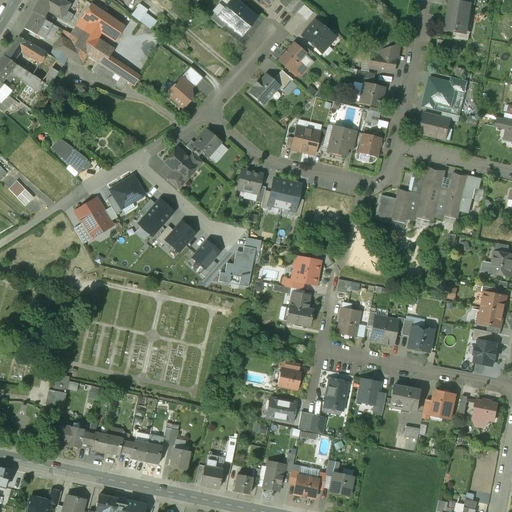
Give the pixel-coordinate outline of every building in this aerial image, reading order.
[(39,0),(33,11),(34,11),(43,17),(45,14),(47,10),(69,23),(74,15),(67,11),(71,4),(64,0),(39,0)] [(242,5),(235,0),(232,0),(219,16),(218,17),(226,23),(241,36),(257,17),(242,5)] [(293,0),(286,8),(295,15),(305,3),(301,0),(293,0)] [(460,2),(449,0),(447,15),(443,18),(446,22),(444,30),(465,34),(469,4),(470,3),(460,2)] [(92,3),(82,17),(103,31),(116,40),(126,26),(92,3)] [(45,20),(42,18),(43,17),(34,11),(33,11),(33,12),(34,12),(24,28),(33,32),(32,35),(39,39),(41,37),(45,39),(51,27),(53,24),(45,20)] [(158,21),(146,11),(139,19),(151,29),(158,21)] [(226,23),(218,17),(219,16),(215,13),(211,18),(223,28),(226,23)] [(84,30),(78,38),(79,39),(74,46),(87,55),(97,62),(104,66),(110,56),(115,49),(98,38),(103,31),(82,17),(77,25),(84,30)] [(335,38),(316,20),(309,28),(329,46),(335,38)] [(84,30),(77,25),(71,34),(78,38),(84,30)] [(329,46),(309,28),(302,35),(322,53),(329,46)] [(71,34),(69,33),(66,39),(70,42),(67,49),(66,48),(63,54),(70,57),(82,64),(87,55),(74,46),(79,39),(78,38),(71,34)] [(19,36),(10,49),(5,56),(13,62),(18,55),(19,56),(22,51),(24,53),(31,57),(41,63),(47,53),(19,36)] [(66,39),(61,36),(55,49),(63,54),(66,48),(67,49),(70,42),(66,39)] [(382,44),(381,51),(400,45),(401,38),(382,44)] [(314,53),(300,41),(296,46),(306,54),(305,55),(309,59),(309,58),(314,53)] [(296,46),(294,44),(280,60),(292,70),(300,61),(305,55),(306,54),(296,46)] [(400,45),(381,51),(380,56),(396,58),(395,59),(397,60),(400,45)] [(63,54),(55,49),(50,55),(58,60),(65,64),(70,57),(63,54)] [(18,55),(13,62),(24,68),(27,63),(21,58),(24,53),(22,51),(19,56),(18,55)] [(31,57),(24,53),(21,58),(27,63),(31,57)] [(39,65),(33,75),(43,82),(43,81),(52,68),(58,60),(50,55),(47,53),(41,63),(39,65)] [(309,59),(305,55),(300,61),(307,68),(313,62),(309,58),(309,59)] [(380,56),(372,55),(370,68),(393,72),(395,59),(396,58),(380,56)] [(29,72),(24,68),(13,62),(5,56),(0,61),(0,80),(2,82),(7,76),(12,81),(16,76),(26,84),(37,91),(37,90),(40,86),(45,89),(48,85),(43,82),(33,75),(29,72)] [(125,66),(110,56),(104,66),(119,76),(125,66)] [(27,63),(24,68),(29,72),(35,63),(39,65),(41,63),(31,57),(27,63)] [(300,61),(292,70),(297,76),(301,75),(307,68),(300,61)] [(104,66),(97,62),(93,69),(123,89),(128,82),(104,66)] [(141,77),(125,66),(119,76),(128,82),(135,86),(141,77)] [(203,78),(191,67),(184,75),(196,86),(203,78)] [(52,68),(43,81),(50,86),(59,72),(52,68)] [(293,80),(282,70),(273,80),(279,86),(279,87),(284,91),(293,80)] [(375,74),(358,70),(357,76),(374,80),(375,74)] [(196,86),(184,75),(175,85),(175,84),(173,86),(174,86),(167,94),(184,108),(192,99),(192,98),(191,90),(195,86),(196,87),(196,86)] [(273,80),(267,75),(261,82),(260,81),(255,86),(257,87),(251,93),(263,104),(279,87),(279,86),(273,80)] [(357,76),(355,82),(364,84),(373,86),(374,80),(357,76)] [(467,81),(450,77),(449,83),(456,84),(454,90),(464,93),(467,81)] [(449,83),(429,78),(423,101),(435,104),(450,108),(454,90),(456,84),(449,83)] [(13,91),(4,84),(0,87),(0,92),(6,98),(7,98),(9,96),(13,91)] [(37,91),(26,84),(25,85),(35,93),(37,91)] [(373,86),(364,84),(360,102),(370,104),(380,107),(385,89),(373,86)] [(35,93),(25,85),(17,96),(16,98),(21,102),(29,108),(31,110),(41,96),(35,93)] [(45,89),(40,86),(37,90),(37,91),(35,93),(41,96),(45,89)] [(464,93),(454,90),(450,108),(435,104),(433,110),(441,112),(459,116),(458,115),(464,93)] [(17,96),(13,91),(9,96),(15,100),(20,104),(21,102),(16,98),(17,96)] [(15,100),(9,96),(7,98),(6,98),(2,103),(8,109),(15,100)] [(435,104),(423,101),(422,107),(433,110),(435,104)] [(29,108),(21,102),(20,104),(18,106),(26,112),(29,108)] [(380,107),(370,104),(369,110),(370,110),(381,113),(382,107),(380,107)] [(378,125),(381,113),(370,110),(368,117),(374,118),(372,123),(378,125)] [(459,116),(441,112),(440,118),(448,120),(458,122),(459,116)] [(440,118),(423,114),(418,133),(443,139),(445,132),(446,132),(447,129),(446,129),(448,120),(440,118)] [(511,120),(496,117),(494,126),(509,129),(509,126),(511,126),(511,120)] [(309,129),(297,127),(294,138),(292,149),(303,152),(309,129)] [(352,131),(334,127),(328,152),(346,156),(349,145),(352,131)] [(309,129),(303,152),(315,155),(317,145),(321,132),(320,132),(309,129)] [(327,130),(320,129),(320,132),(321,132),(317,145),(323,146),(327,130)] [(203,151),(209,157),(216,163),(228,149),(222,143),(207,130),(195,144),(203,151)] [(358,133),(352,131),(349,145),(355,146),(358,133)] [(382,138),(364,134),(359,153),(377,158),(382,138)] [(294,138),(289,137),(286,148),(292,149),(294,138)] [(203,151),(195,144),(192,140),(186,146),(193,153),(198,157),(203,151)] [(90,163),(62,141),(55,145),(54,150),(69,164),(78,172),(79,173),(83,167),(85,168),(90,163)] [(188,159),(177,149),(166,162),(174,170),(166,179),(179,189),(185,182),(183,180),(195,166),(198,168),(203,162),(198,157),(193,153),(188,159)] [(74,175),(78,172),(69,164),(66,167),(74,175)] [(448,189),(440,187),(444,171),(427,167),(425,175),(414,172),(409,192),(399,189),(397,198),(392,219),(405,222),(406,218),(415,221),(416,217),(432,220),(433,217),(442,219),(443,215),(456,218),(458,211),(467,213),(473,187),(477,188),(479,180),(479,179),(452,173),(448,189)] [(262,175),(242,170),(238,189),(257,193),(258,194),(260,186),(262,175)] [(113,195),(122,209),(145,195),(133,176),(110,190),(113,195)] [(288,182),(275,178),(271,193),(268,205),(282,208),(288,182)] [(302,185),(288,182),(282,208),(295,212),(299,199),(302,185)] [(266,187),(260,186),(258,194),(257,193),(255,201),(262,203),(265,191),(266,187)] [(271,193),(265,191),(262,203),(261,208),(267,209),(268,205),(271,193)] [(391,224),(392,219),(397,198),(382,194),(376,220),(391,224)] [(122,209),(113,195),(107,199),(111,207),(116,215),(123,211),(122,209)] [(92,240),(114,226),(111,221),(105,211),(97,198),(75,211),(82,224),(91,238),(92,240)] [(304,200),(299,199),(295,212),(294,216),(300,218),(304,200)] [(488,200),(483,199),(481,207),(491,209),(492,206),(488,200)] [(145,219),(157,206),(151,200),(139,213),(145,219)] [(152,235),(174,212),(161,201),(157,206),(145,219),(140,224),(152,235)] [(116,215),(111,207),(105,211),(111,221),(118,217),(116,215)] [(417,218),(420,219),(418,225),(427,228),(429,221),(417,217),(417,218)] [(165,242),(179,253),(195,234),(182,222),(174,232),(165,242)] [(91,238),(82,224),(74,228),(83,243),(91,238)] [(163,244),(174,232),(168,226),(157,239),(163,244)] [(454,235),(447,233),(446,241),(453,242),(454,235)] [(247,238),(245,247),(256,249),(256,250),(260,251),(261,241),(247,238)] [(466,241),(458,244),(460,252),(469,248),(466,241)] [(220,252),(207,242),(193,258),(205,269),(213,260),(220,252)] [(508,246),(494,243),(493,251),(506,254),(508,246)] [(256,250),(256,249),(245,247),(244,247),(243,253),(237,252),(235,265),(227,264),(225,273),(221,272),(219,282),(230,284),(232,276),(241,277),(240,286),(249,287),(256,250)] [(511,255),(506,254),(493,251),(493,252),(490,272),(510,276),(511,265),(511,259),(511,255)] [(217,264),(213,260),(201,274),(206,277),(217,264)] [(309,263),(298,261),(295,263),(297,267),(295,280),(295,281),(304,282),(316,285),(320,265),(317,261),(313,260),(309,263)] [(295,280),(289,279),(288,287),(292,288),(303,290),(304,282),(295,281),(295,280)] [(352,282),(340,280),(337,291),(350,294),(352,282)] [(288,287),(274,285),(273,291),(291,294),(292,288),(288,287)] [(496,289),(482,286),(481,293),(483,293),(484,292),(495,294),(496,289)] [(455,288),(447,287),(445,298),(454,299),(455,288)] [(495,294),(484,292),(483,293),(481,308),(502,312),(505,296),(495,294)] [(309,297),(293,294),(290,307),(289,307),(286,322),(310,326),(313,310),(308,309),(309,304),(308,303),(309,297)] [(360,312),(342,308),(337,333),(344,334),(346,337),(349,337),(351,336),(356,337),(360,312)] [(502,312),(481,308),(479,315),(482,317),(480,324),(487,325),(499,327),(502,312)] [(376,313),(370,312),(367,325),(373,326),(375,316),(376,313)] [(375,316),(373,326),(370,340),(382,343),(387,319),(375,316)] [(405,319),(399,318),(398,321),(396,331),(402,332),(405,319)] [(398,321),(387,319),(382,343),(393,345),(396,331),(398,321)] [(415,321),(405,319),(402,332),(402,335),(411,337),(413,326),(414,326),(415,321)] [(499,327),(487,325),(486,332),(491,333),(499,334),(500,327),(499,327)] [(414,326),(413,326),(411,337),(409,348),(428,352),(433,330),(414,326)] [(486,332),(473,329),(471,340),(477,341),(477,340),(489,342),(491,333),(486,332)] [(489,342),(477,340),(477,341),(476,348),(474,347),(473,355),(474,355),(473,363),(491,366),(493,359),(494,359),(496,352),(494,351),(496,344),(489,342)] [(300,364),(287,362),(286,367),(299,370),(300,364)] [(301,373),(281,370),(278,385),(298,389),(301,373)] [(68,380),(58,378),(55,392),(48,390),(45,405),(62,409),(68,380)] [(348,383),(330,380),(325,407),(326,407),(326,406),(342,409),(342,411),(343,411),(348,383)] [(380,383),(363,380),(358,402),(375,405),(376,405),(378,393),(380,383)] [(419,391),(394,386),(390,404),(402,406),(401,409),(415,412),(419,391)] [(452,394),(436,391),(433,393),(431,402),(429,412),(430,412),(441,415),(442,418),(449,420),(454,397),(452,394)] [(99,394),(89,392),(87,400),(97,402),(99,394)] [(386,395),(378,393),(376,405),(375,405),(374,411),(383,413),(386,395)] [(461,396),(457,414),(463,415),(466,397),(461,396)] [(295,404),(271,399),(269,410),(271,410),(270,417),(291,422),(295,404)] [(424,400),(421,418),(429,420),(430,412),(429,412),(431,402),(424,400)] [(490,401),(483,400),(482,402),(476,401),(473,420),(475,426),(482,428),(486,422),(487,420),(493,421),(496,405),(490,404),(490,401)] [(313,414),(302,412),(298,429),(310,432),(313,417),(313,414)] [(325,420),(313,417),(310,432),(322,434),(325,420)] [(84,430),(62,426),(58,444),(66,445),(66,446),(80,449),(81,444),(84,433),(84,430)] [(419,429),(406,427),(404,437),(417,440),(419,429)] [(172,430),(166,428),(163,442),(169,443),(172,430)] [(178,431),(172,430),(169,443),(176,445),(178,431)] [(93,435),(89,434),(87,445),(93,447),(96,433),(93,433),(93,435)] [(109,436),(96,433),(93,447),(92,451),(105,453),(109,436)] [(150,436),(137,433),(136,442),(148,444),(150,436)] [(123,439),(109,436),(105,453),(119,457),(120,453),(123,439)] [(125,440),(123,439),(120,453),(126,454),(128,443),(125,442),(125,440)] [(134,441),(129,440),(128,443),(126,454),(132,455),(135,442),(134,442),(134,441)] [(136,442),(134,441),(134,442),(135,442),(132,455),(131,459),(145,462),(148,444),(136,442)] [(154,445),(148,444),(145,462),(144,462),(159,465),(163,445),(154,443),(154,445)] [(230,443),(227,459),(233,460),(236,444),(230,443)] [(486,450),(475,448),(474,454),(485,457),(486,450)] [(189,453),(174,449),(170,467),(186,471),(189,459),(188,458),(189,453)] [(243,451),(236,450),(232,473),(239,474),(243,451)] [(222,470),(215,468),(217,457),(208,455),(206,467),(205,467),(201,486),(219,489),(221,478),(224,479),(225,475),(221,475),(222,470)] [(294,461),(288,460),(285,472),(292,473),(292,472),(294,461)] [(335,465),(329,464),(327,476),(333,478),(334,474),(335,465)] [(256,469),(247,467),(245,476),(253,478),(255,478),(256,469)] [(283,471),(268,467),(263,488),(279,491),(280,485),(281,485),(283,477),(282,477),(283,471)] [(10,471),(0,468),(0,485),(6,488),(10,471)] [(299,473),(292,472),(292,473),(289,483),(296,485),(298,475),(298,476),(299,473)] [(326,475),(319,473),(318,480),(316,489),(323,490),(326,475)] [(312,475),(305,474),(304,477),(298,476),(298,475),(296,485),(294,495),(314,499),(316,489),(318,480),(312,478),(312,475)] [(353,478),(334,474),(333,478),(332,480),(331,480),(330,486),(331,486),(330,492),(349,496),(353,478)] [(245,476),(237,475),(234,492),(249,495),(253,478),(245,476)] [(61,493),(50,490),(48,501),(51,502),(51,503),(58,504),(61,493)] [(86,500),(67,496),(64,507),(63,511),(82,511),(83,511),(86,500)] [(117,499),(99,496),(96,511),(114,511),(116,504),(117,499)] [(48,501),(31,497),(26,511),(48,511),(51,503),(51,502),(48,501)] [(446,511),(449,501),(440,499),(436,511),(446,511)] [(116,504),(114,511),(144,511),(146,505),(127,501),(126,506),(116,504)]
